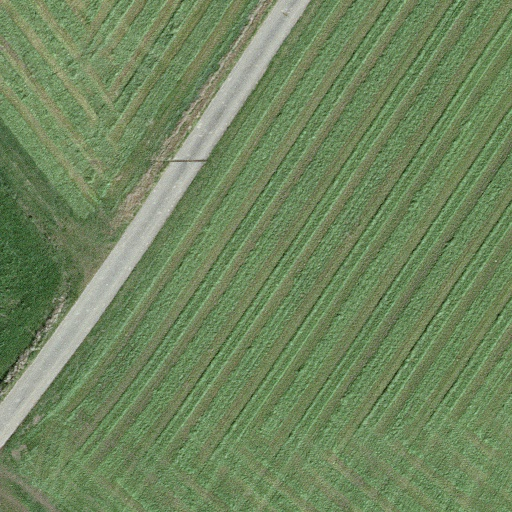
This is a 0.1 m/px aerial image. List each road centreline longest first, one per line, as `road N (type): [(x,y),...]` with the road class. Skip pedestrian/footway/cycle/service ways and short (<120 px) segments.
road 1 (unclassified): [(286,0),(0,428)]
road 2 (track): [(0,127),(110,262)]
